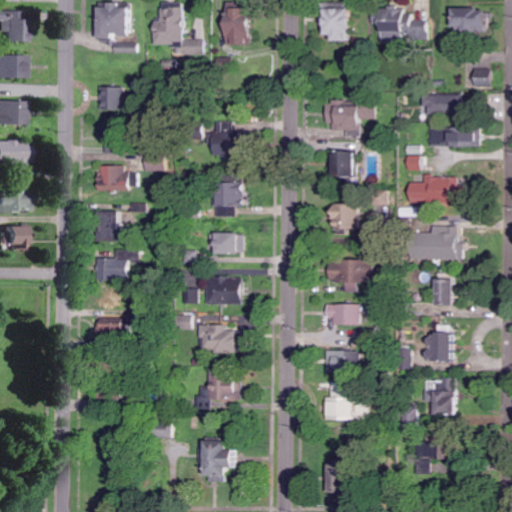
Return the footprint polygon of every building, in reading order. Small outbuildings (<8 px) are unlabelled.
[(109,40),(125,40),(125,35),(141,35),(141,3),(109,4),(109,40)] [(192,40),(192,3),(170,3),(170,20),(164,20),(164,45),(175,45),(174,56),(210,56),(210,40),(192,40)] [(343,42),(361,42),(360,9),(335,10),(336,36),(343,35),(343,42)] [(499,10),(464,9),(464,31),(498,32),(499,10)] [(10,42),(32,43),(33,21),(40,22),(41,13),(0,10),(0,21),(3,21),(3,32),(11,33),(10,42)] [(263,11),(236,10),(235,44),(262,45),(263,11)] [(436,22),(420,21),(420,12),(376,11),(376,24),(384,24),(383,41),(405,41),(405,34),(415,35),(415,41),(435,41),(436,22)] [(32,56),(0,55),(0,79),(31,80),(32,56)] [(223,58),(223,72),(238,72),(239,58),(223,58)] [(498,87),(499,70),(478,69),(477,87),(498,87)] [(107,88),(107,111),(132,111),(132,88),(107,88)] [(474,96),(433,94),(433,114),(473,116),(474,96)] [(382,100),(334,101),(335,131),(358,131),(358,127),(372,127),(372,119),(382,119),(382,100)] [(0,124),(30,126),(30,103),(0,101),(0,124)] [(134,151),(133,121),(111,121),(113,152),(134,151)] [(437,145),(453,145),(453,129),(437,129),(437,145)] [(233,157),(254,157),(253,132),(232,133),(233,157)] [(487,148),(488,134),(458,133),(458,147),(487,148)] [(0,163),(35,164),(35,143),(0,142),(0,163)] [(344,178),(366,179),(366,153),(344,152),(344,178)] [(152,155),(153,171),(174,170),(174,154),(152,155)] [(429,157),(413,156),(413,171),(429,171),(429,157)] [(108,166),(107,191),(140,192),(140,179),(133,179),(133,167),(108,166)] [(433,183),(416,183),(415,201),(469,203),(470,177),(434,177),(433,183)] [(243,217),(244,208),(253,208),(254,184),(229,183),(228,201),(222,201),(222,217),(243,217)] [(0,211),(35,213),(35,192),(0,190),(0,211)] [(371,206),(342,205),(342,232),(370,233),(371,206)] [(129,212),(109,211),(109,241),(129,242),(129,212)] [(33,249),(32,227),(5,228),(5,249),(33,249)] [(442,260),(472,260),(472,243),(466,243),(466,227),(443,227),(442,260)] [(227,255),(252,255),(252,234),(227,234),(227,255)] [(139,260),(144,260),(144,251),(125,251),(124,259),(119,259),(118,280),(138,280),(139,260)] [(375,283),(374,260),(337,262),(338,285),(375,283)] [(255,305),(256,278),(217,278),(217,305),(255,305)] [(448,307),(466,306),(465,280),(447,281),(448,307)] [(368,326),(368,305),(337,305),(336,325),(368,326)] [(210,327),(211,356),(247,355),(247,326),(210,327)] [(464,334),(440,334),(440,351),(433,351),(433,361),(463,361),(464,334)] [(359,352),(332,351),(332,373),(358,374),(359,352)] [(249,374),(222,375),(223,400),(250,399),(249,374)] [(374,398),(363,397),(363,381),(339,381),(338,419),(374,420),(374,398)] [(443,414),(465,415),(466,392),(444,391),(443,414)] [(250,448),(241,448),(242,440),(212,439),(212,461),(215,461),(215,481),(234,482),(234,475),(242,475),(242,467),(250,467),(250,448)] [(430,456),(423,456),(423,468),(444,468),(444,458),(458,458),(458,440),(429,440),(430,456)] [(341,484),(364,485),(365,460),(342,459),(341,484)]
